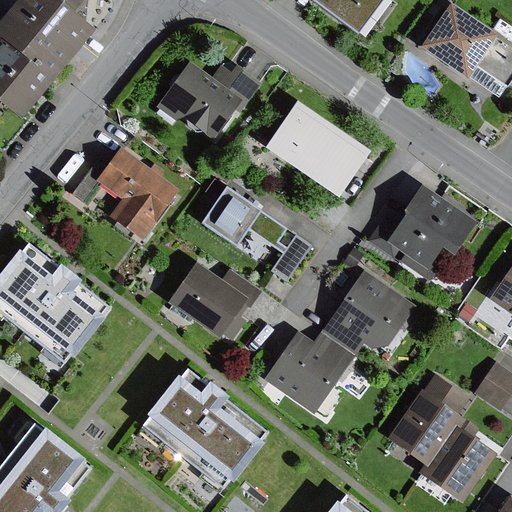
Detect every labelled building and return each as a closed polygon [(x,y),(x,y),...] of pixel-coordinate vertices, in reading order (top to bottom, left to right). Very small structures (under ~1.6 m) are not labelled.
[(92,36),(84,29),(87,0),(14,0),(0,18),(0,110),(19,126),(92,36)] [(313,0),(310,4),(356,38),(383,0),(313,0)] [(496,39),(448,6),(419,49),(465,80),(467,77),(498,98),(511,77),(511,52),(494,41),(496,39)] [(210,81),(187,64),(154,109),(174,124),(181,121),(211,143),(231,115),(236,119),(261,85),(235,67),(229,75),(220,68),(210,81)] [(366,156),(293,108),(262,154),(335,202),(366,156)] [(137,242),(174,190),(113,148),(89,182),(112,199),(100,215),(137,242)] [(285,232),(223,190),(196,229),(232,254),(247,232),(281,256),(285,250),(277,245),(285,232)] [(430,285),(470,227),(418,193),(397,223),(386,215),(368,243),(430,285)] [(281,256),(269,274),(286,285),(310,249),(294,237),(285,250),(281,256)] [(0,315),(60,362),(89,326),(53,297),(62,285),(56,281),(50,276),(40,287),(6,260),(0,268),(0,315)] [(511,320),(511,265),(487,303),(511,320)] [(219,285),(194,268),(166,307),(216,341),(243,302),(219,285)] [(229,272),(219,285),(243,302),(251,308),(261,294),(229,272)] [(413,309),(360,274),(318,334),(354,359),(362,347),(369,353),(386,350),(398,332),(405,332),(413,320),(410,314),(413,309)] [(466,306),(458,317),(468,323),(476,312),(466,306)] [(354,359),(318,334),(310,346),(295,335),(262,384),(313,419),(354,359)] [(511,377),(495,366),(474,396),(500,413),(511,394),(511,377)] [(222,490),(264,437),(213,397),(184,374),(142,428),(222,490)] [(466,400),(431,375),(383,442),(428,474),(458,432),(463,424),(454,418),(466,400)] [(0,469),(0,511),(59,511),(90,473),(31,428),(0,469)] [(460,508),(496,458),(458,432),(428,474),(423,481),(460,508)] [(354,511),(342,503),(335,511),(354,511)]
